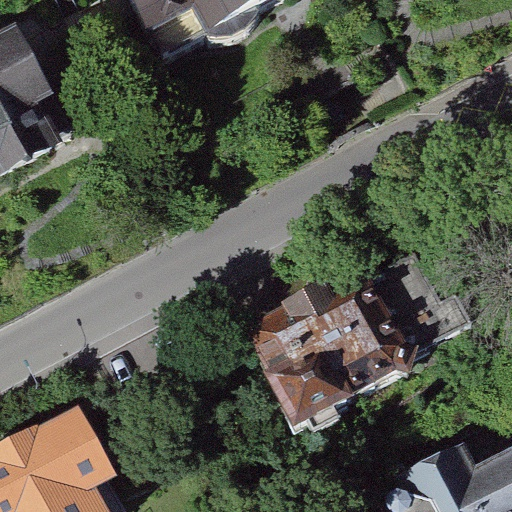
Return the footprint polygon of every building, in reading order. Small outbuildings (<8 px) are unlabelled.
[(70,0),(99,56),(155,28),(166,51),(261,3),(259,0),(70,0)] [(0,70),(0,166),(38,148),(0,70)] [(370,310),(244,369),(290,468),(416,410),(370,310)] [(50,416),(0,439),(0,511),(66,511),(64,507),(87,496),(50,416)] [(511,511),(511,489),(482,502),(472,477),(383,511),(511,511)]
